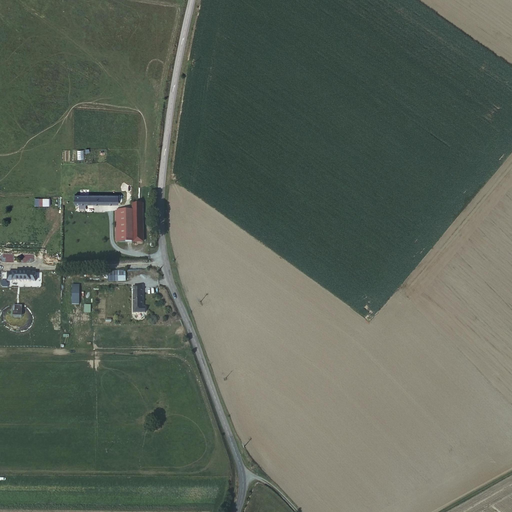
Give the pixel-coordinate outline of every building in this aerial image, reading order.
[(115,197),(115,188),(72,190),(72,198),(115,197)] [(138,212),(140,211),(140,199),(127,199),(127,204),(115,205),(114,237),(138,238),(138,212)] [(6,271),(5,279),(34,280),(34,272),(6,271)] [(126,282),(126,271),(108,271),(108,282),(126,282)] [(138,284),(129,284),(130,311),(141,311),(141,305),(138,305),(138,284)] [(21,316),(21,307),(14,307),(13,315),(21,316)]
